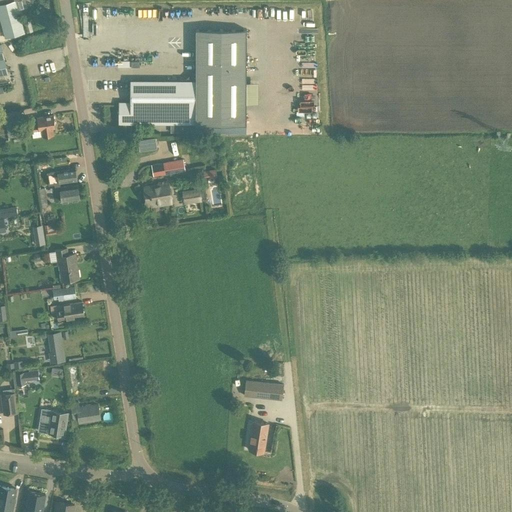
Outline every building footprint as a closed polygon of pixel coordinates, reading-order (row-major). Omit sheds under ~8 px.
[(16,1),(0,5),(0,18),(5,39),(24,33),(16,1)] [(118,105),(118,124),(245,125),(246,30),(195,30),(195,72),(187,81),(130,80),(130,106),(128,106),(127,105),(118,105)] [(18,107),(3,109),(8,137),(23,135),(18,107)] [(38,124),(30,125),(31,132),(39,131),(42,131),(43,137),(54,135),(53,129),(55,128),(53,115),(37,117),(38,124)] [(157,148),(156,138),(138,140),(140,151),(157,148)] [(185,159),(151,165),(153,176),(187,170),(185,159)] [(76,169),(47,172),(49,185),(54,185),(55,189),(57,189),(58,195),(60,194),(62,203),(80,200),(78,185),(62,187),(62,183),(77,181),(76,169)] [(159,186),(145,188),(147,203),(151,202),(152,206),(164,204),(163,200),(171,199),(168,182),(158,183),(159,186)] [(46,187),(40,189),(42,200),(48,199),(46,187)] [(199,189),(183,191),(185,203),(201,200),(199,189)] [(0,212),(1,218),(19,216),(18,209),(0,212)] [(46,221),(48,235),(57,234),(57,230),(51,230),(50,220),(46,221)] [(67,249),(55,250),(57,267),(59,266),(61,282),(79,280),(77,267),(76,267),(76,264),(77,263),(75,255),(68,256),(67,249)] [(55,289),(54,290),(56,300),(76,297),(75,287),(62,289),(61,284),(54,285),(55,289)] [(64,309),(57,310),(58,321),(84,317),(82,302),(63,305),(64,309)] [(60,332),(46,334),(49,352),(55,352),(57,361),(64,360),(60,332)] [(53,367),(52,374),(63,376),(64,368),(53,367)] [(38,371),(17,373),(19,386),(26,385),(25,379),(39,378),(38,371)] [(246,380),(245,394),(282,399),(284,384),(246,380)] [(4,394),(1,394),(4,414),(18,412),(15,389),(3,390),(4,394)] [(78,402),(70,403),(73,419),(78,419),(79,422),(100,418),(98,405),(79,408),(78,402)] [(42,409),(40,421),(50,422),(48,432),(64,435),(68,413),(42,409)] [(253,420),(248,449),(264,452),(269,423),(253,420)] [(63,440),(62,451),(72,452),(73,441),(63,440)] [(0,511),(11,511),(16,488),(0,485),(0,511)] [(29,491),(25,511),(41,511),(45,494),(29,491)] [(72,511),(74,505),(56,501),(55,503),(58,503),(56,510),(54,509),(54,511),(53,511),(72,511)]
